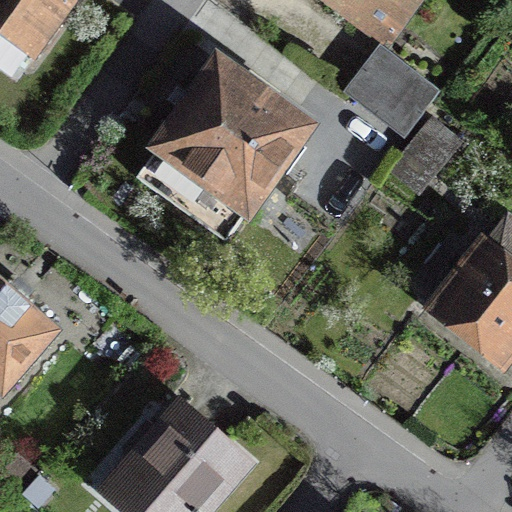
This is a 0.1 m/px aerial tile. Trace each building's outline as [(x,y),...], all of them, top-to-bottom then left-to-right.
[(71,0),(0,0),(0,32),(32,56),(71,0)] [(414,0),(329,0),(386,40),(414,0)] [(387,53),(352,97),(404,137),(438,93),(387,53)] [(137,178),(226,241),(307,128),(218,65),(137,178)] [(429,174),(455,142),(431,123),(400,162),(416,175),(422,168),(429,174)] [(511,220),(508,217),(437,307),(505,360),(511,351),(511,220)] [(7,288),(0,282),(0,393),(1,394),(57,332),(29,307),(33,303),(22,294),(11,283),(7,288)] [(202,511),(246,462),(182,406),(151,441),(145,436),(140,432),(125,448),(136,458),(105,493),(127,511),(202,511)]
